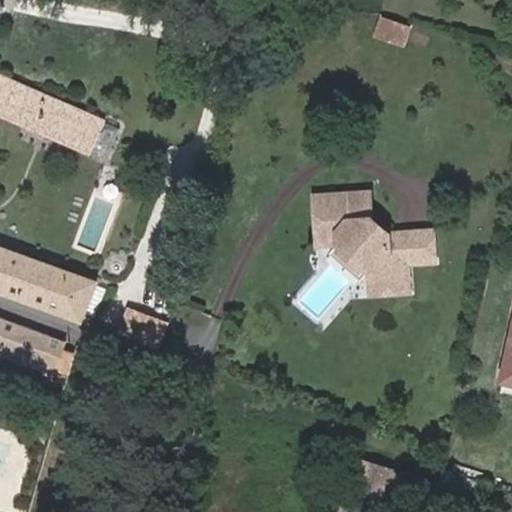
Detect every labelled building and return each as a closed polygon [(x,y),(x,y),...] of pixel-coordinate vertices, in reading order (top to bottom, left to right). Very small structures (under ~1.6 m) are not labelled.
[(379,14),(372,36),(404,47),(411,24),(379,14)] [(0,115),(91,155),(108,119),(0,71),(0,115)] [(408,262),(435,260),(433,230),(391,232),(372,217),(371,204),(349,205),(334,194),(314,195),(318,245),(338,243),(369,269),(380,269),(381,292),(410,291),(408,262)] [(362,278),(369,269),(338,243),(329,251),(362,278)] [(0,290),(87,322),(100,285),(0,248),(0,290)] [(380,269),(369,269),(371,293),(381,292),(380,269)] [(61,328),(0,306),(0,342),(68,367),(75,344),(58,337),(61,328)] [(157,349),(169,320),(133,306),(121,334),(157,349)] [(511,380),(505,379),(502,389),(511,391),(511,380)] [(391,511),(403,473),(359,460),(347,499),(389,511),(391,511)]
